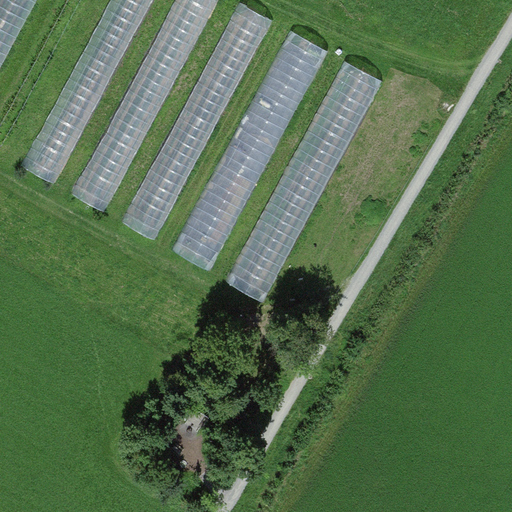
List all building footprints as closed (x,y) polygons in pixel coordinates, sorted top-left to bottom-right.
[(0,0),(0,83),(37,0),(0,0)] [(168,239),(268,11),(242,0),(234,0),(135,225),(168,239)] [(202,0),(200,6),(212,12),(217,0),(202,0)] [(222,269),(323,41),(285,24),(184,253),(222,269)] [(30,165),(60,180),(126,48),(113,42),(100,67),(82,58),(30,165)] [(151,52),(80,193),(110,209),(181,70),(171,65),(172,63),(151,52)]
